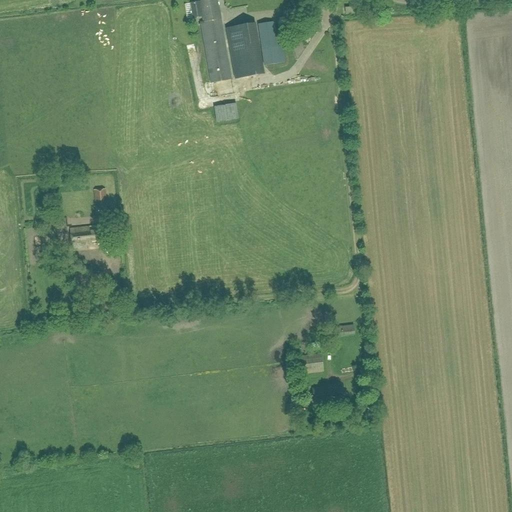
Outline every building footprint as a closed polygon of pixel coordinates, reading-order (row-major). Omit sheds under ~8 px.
[(210,83),(231,79),(219,9),(217,9),(215,0),(199,0),(203,22),(200,23),(210,83)] [(263,66),(284,63),(282,47),(277,47),(273,23),(257,26),(261,50),(263,66)] [(236,28),(226,30),(228,40),(238,38),(236,28)] [(234,79),(257,76),(254,55),(231,59),(234,79)] [(91,212),(111,210),(108,185),(88,187),(91,212)] [(97,227),(69,231),(72,250),(86,248),(86,245),(99,244),(97,227)] [(333,337),(353,334),(352,326),(332,329),(333,337)] [(322,373),(320,356),(300,358),(302,375),(322,373)] [(333,402),(341,401),(339,387),(311,390),(313,406),(328,405),(328,404),(333,403),(333,402)]
